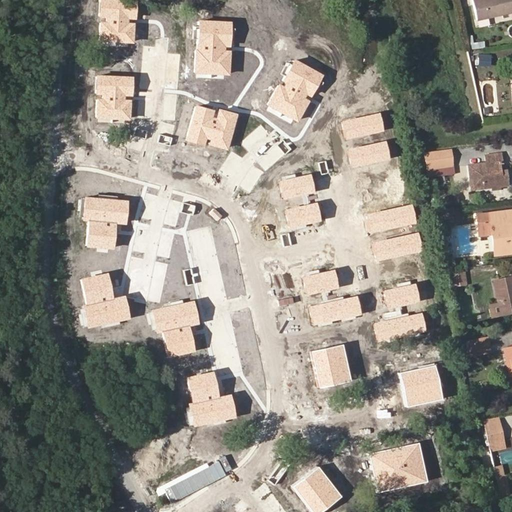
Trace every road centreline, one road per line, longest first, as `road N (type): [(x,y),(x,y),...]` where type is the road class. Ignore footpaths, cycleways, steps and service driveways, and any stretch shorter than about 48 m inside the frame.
road 1 (residential): [(185,511),(249,471),(277,423),(241,223),(225,201),(204,191),(51,156)]
road 2 (residential): [(145,511),(53,327),(43,264),(51,156)]
road 3 (residential): [(51,156),(59,0)]
